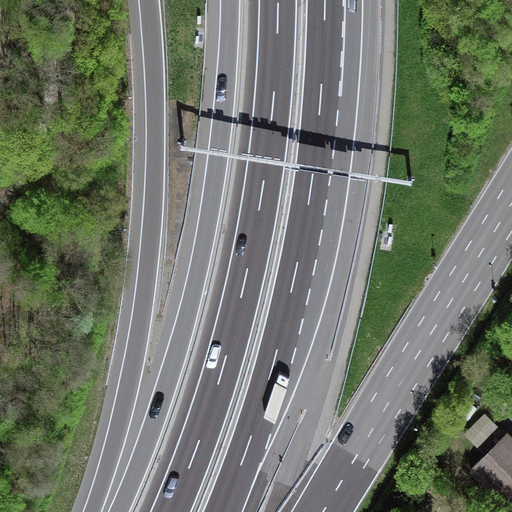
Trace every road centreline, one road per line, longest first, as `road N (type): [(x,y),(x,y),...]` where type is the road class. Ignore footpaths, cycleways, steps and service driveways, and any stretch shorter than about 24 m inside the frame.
road 1 (motorway): [(230,0),(206,236),(166,389),(119,511)]
road 2 (motorway): [(277,0),(262,190),(245,278),(170,511)]
road 3 (motorway): [(221,511),(291,287),(309,196),(324,0)]
road 4 (motorway): [(148,0),(155,163),(142,316),(92,511)]
road 5 (motorway): [(322,511),(511,202)]
